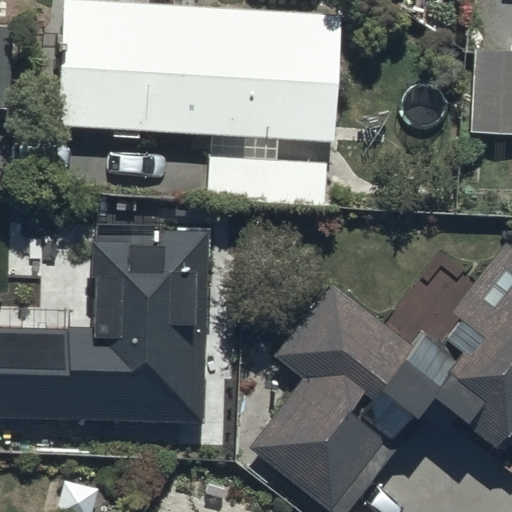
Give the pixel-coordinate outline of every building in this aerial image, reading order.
[(203,191),(322,196),(324,155),(274,154),(274,130),(329,133),(337,8),(214,0),(59,0),(52,119),(240,128),(240,150),(205,150),(203,191)] [(0,20),(0,99),(9,100),(13,21),(0,20)] [(511,42),(470,41),(467,128),(511,128),(511,42)] [(0,315),(0,409),(205,412),(208,222),(89,220),(87,317),(0,315)] [(337,271),(270,350),(296,374),(247,437),(338,511),(433,395),(492,442),(497,437),(511,448),(511,231),(445,304),(453,311),(434,332),(421,320),(407,336),(337,271)]
